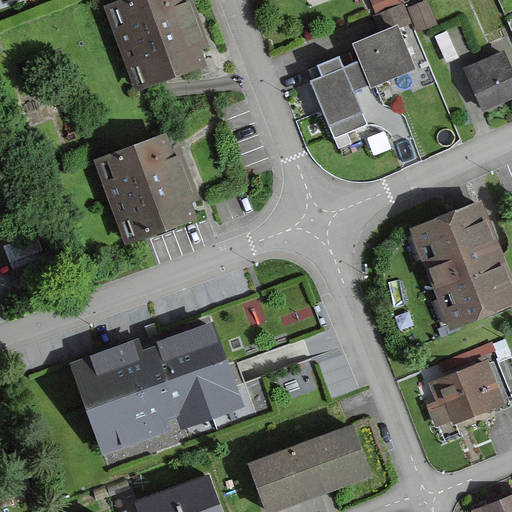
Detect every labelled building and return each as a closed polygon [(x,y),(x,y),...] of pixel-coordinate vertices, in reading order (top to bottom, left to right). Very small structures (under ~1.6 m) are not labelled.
[(201,46),(183,0),(180,0),(175,2),(174,0),(130,0),(117,5),(124,25),(116,28),(131,68),(139,65),(146,85),(199,65),(193,49),(201,46)] [(398,0),(370,0),(375,10),(398,0)] [(400,5),(372,17),(378,31),(406,19),(400,5)] [(417,30),(431,24),(423,5),(409,10),(417,30)] [(360,61),(341,69),(351,93),(410,69),(394,29),(354,46),(360,61)] [(457,59),(445,32),(432,37),(444,65),(457,59)] [(511,94),(511,77),(502,55),(464,73),(480,109),(511,94)] [(365,126),(351,93),(341,69),(309,82),(332,139),(365,126)] [(183,203),(191,200),(173,152),(165,155),(159,139),(106,158),(114,178),(106,181),(121,221),(129,218),(136,238),(189,219),(183,203)] [(455,324),(511,301),(511,294),(477,205),(417,229),(429,258),(424,260),(439,297),(444,295),(455,324)] [(39,263),(12,274),(17,288),(45,277),(39,263)] [(76,368),(102,446),(242,399),(215,320),(76,368)] [(511,403),(511,364),(509,357),(495,363),(511,403)] [(491,413),(508,407),(491,364),(476,370),(474,366),(430,383),(438,403),(444,401),(451,419),(488,404),(491,413)] [(249,465),(265,508),(365,471),(349,428),(249,465)] [(138,511),(218,511),(206,477),(135,503),(138,511)] [(0,508),(22,500),(15,479),(0,483),(0,508)] [(511,511),(511,495),(471,511),(511,511)]
